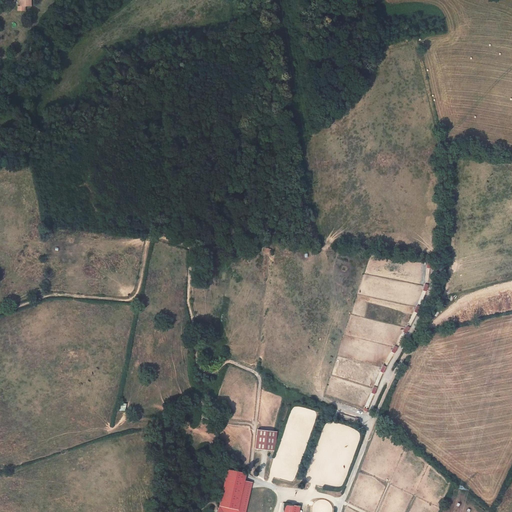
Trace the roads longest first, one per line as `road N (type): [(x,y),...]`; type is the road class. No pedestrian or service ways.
road 1 (track): [(0,312),(49,295),(132,298),(148,239),(190,246),(187,300),(197,366),(210,372),(228,361),(259,381),(250,477)]
road 2 (track): [(368,432),(435,293),(445,241),(445,158),(459,145),(511,156)]
